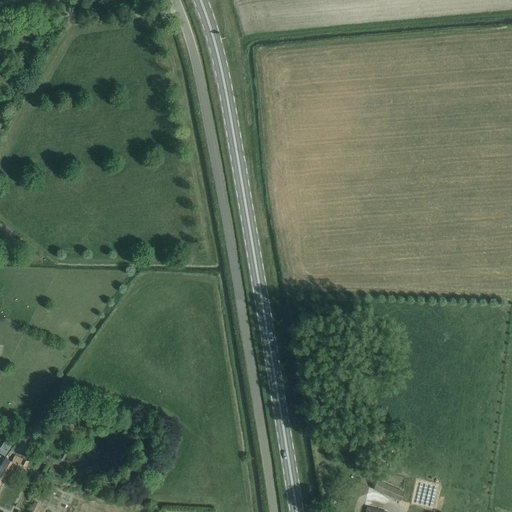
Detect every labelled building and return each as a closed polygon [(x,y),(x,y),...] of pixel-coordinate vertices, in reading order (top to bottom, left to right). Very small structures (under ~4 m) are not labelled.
[(38,19),(18,22),(19,30),(39,27),(38,19)] [(10,445),(4,441),(0,447),(0,451),(4,454),(10,445)] [(15,454),(12,459),(25,467),(28,461),(24,459),(15,454)] [(5,458),(0,465),(0,483),(13,462),(5,458)] [(374,489),(401,500),(405,491),(378,479),(374,489)] [(35,500),(30,510),(35,511),(40,503),(35,500)]
